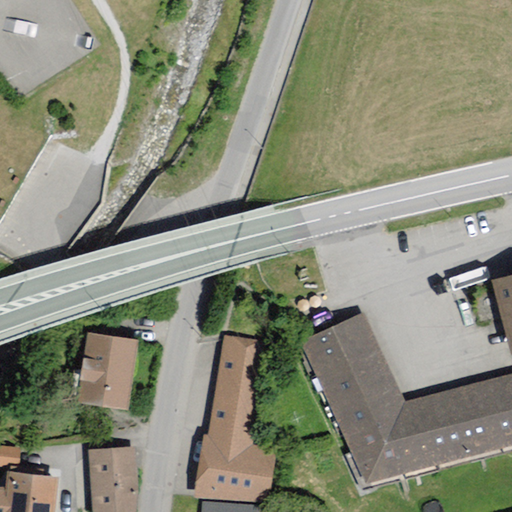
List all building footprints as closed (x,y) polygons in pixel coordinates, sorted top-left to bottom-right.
[(511,272),(497,275),(511,340),(511,272)] [(366,312),(304,336),(369,475),(511,440),(511,374),(404,401),(366,312)] [(81,398),(125,404),(134,343),(90,337),(81,398)] [(204,439),(198,492),(267,500),(273,450),(251,448),(263,343),(224,338),(212,440),(204,439)] [(0,443),(0,460),(17,463),(19,446),(0,443)] [(91,452),(94,511),(134,511),(130,449),(91,452)] [(0,511),(51,511),(55,478),(11,473),(9,491),(0,489),(0,511)] [(201,511),(265,511),(266,501),(202,498),(201,511)]
